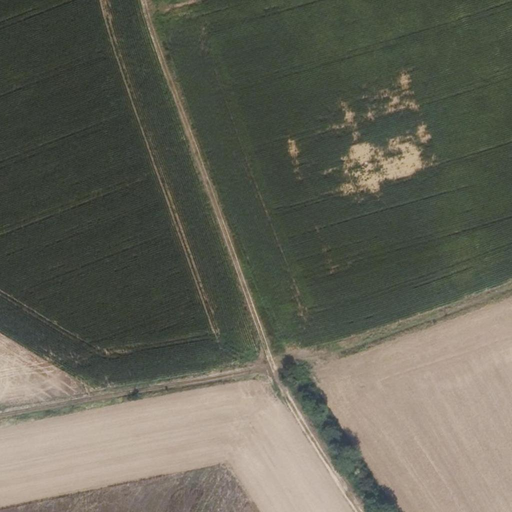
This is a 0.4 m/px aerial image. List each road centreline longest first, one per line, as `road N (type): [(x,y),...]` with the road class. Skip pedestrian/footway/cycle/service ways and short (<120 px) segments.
road 1 (track): [(147,0),(272,366),(370,511)]
road 2 (track): [(511,286),(272,366),(0,417)]
